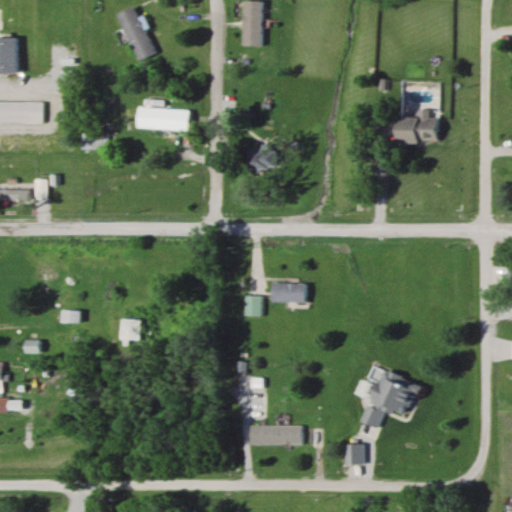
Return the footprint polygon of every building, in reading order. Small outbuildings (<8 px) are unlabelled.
[(248,45),(269,45),(269,0),(248,0),(248,45)] [(122,15),(143,62),(162,54),(140,6),(122,15)] [(0,74),(24,74),(24,38),(0,37),(0,74)] [(47,103),(0,102),(0,122),(47,123),(47,103)] [(405,116),(423,117),(423,108),(434,108),(434,117),(439,117),(439,139),(424,138),(424,143),(405,143),(405,116)] [(193,124),(193,110),(157,110),(157,124),(193,124)] [(277,146),(255,146),(255,170),(277,170),(277,146)] [(0,198),(0,188),(32,189),(32,198),(0,198)] [(308,283),(272,283),(272,302),(308,302),(308,283)] [(244,316),(263,316),(263,293),(244,293),(244,316)] [(143,341),(143,321),(123,321),(123,341),(143,341)] [(44,352),(44,340),(26,340),(26,352),(44,352)] [(387,409),(409,418),(423,384),(385,369),(363,422),(380,429),(387,409)] [(258,392),(243,393),(244,416),(259,415),(258,392)] [(0,412),(9,413),(9,397),(0,397),(0,412)] [(304,445),(304,426),(250,426),(250,445),(304,445)] [(346,465),(360,465),(360,444),(346,444),(346,465)]
